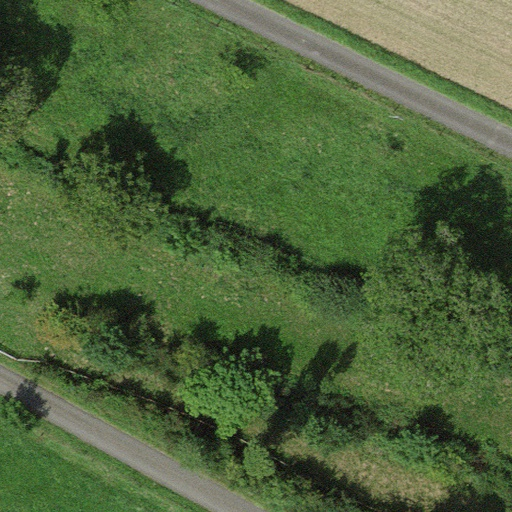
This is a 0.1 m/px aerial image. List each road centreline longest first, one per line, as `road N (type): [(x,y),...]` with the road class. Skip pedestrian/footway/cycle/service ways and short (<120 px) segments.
road 1 (track): [(201,0),(511,153)]
road 2 (track): [(0,374),(244,511)]
